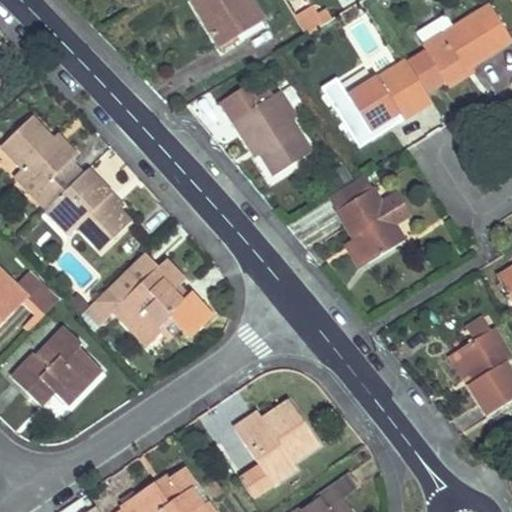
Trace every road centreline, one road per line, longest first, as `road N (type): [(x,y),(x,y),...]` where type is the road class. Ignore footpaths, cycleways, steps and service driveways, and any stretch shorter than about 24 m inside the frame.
road 1 (tertiary): [(18,0),(304,308)]
road 2 (residential): [(304,308),(32,489)]
road 3 (tertiary): [(304,308),(456,511)]
road 4 (residential): [(511,101),(446,145),(488,218)]
